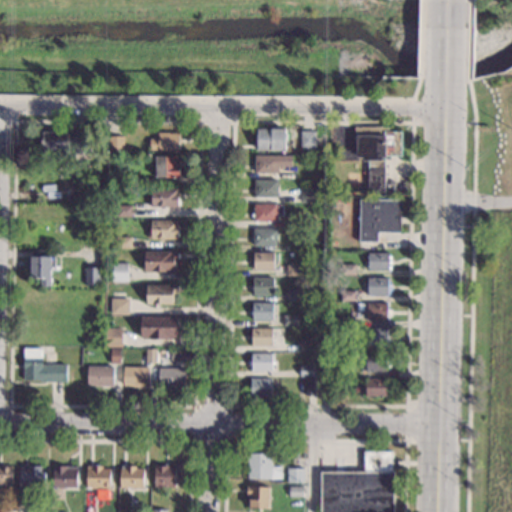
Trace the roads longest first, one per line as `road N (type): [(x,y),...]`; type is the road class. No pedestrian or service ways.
road 1 (tertiary): [(0,109),(442,111)]
road 2 (residential): [(437,427),(0,423)]
road 3 (secondary): [(435,511),(442,91)]
road 4 (residential): [(208,511),(219,111)]
